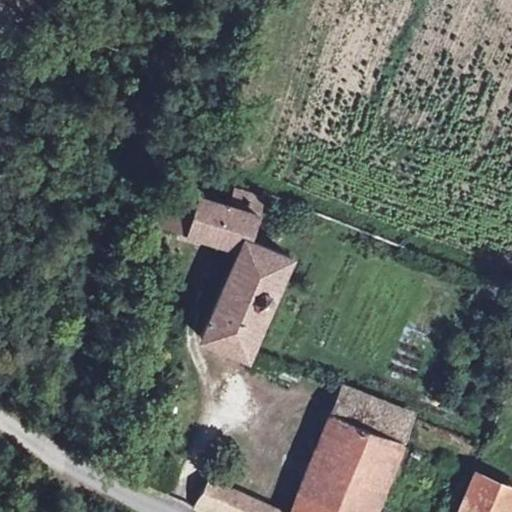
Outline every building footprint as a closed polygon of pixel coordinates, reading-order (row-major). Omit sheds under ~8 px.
[(245,354),(290,256),(246,238),(263,198),(236,187),(227,203),(169,179),(157,217),(235,249),(199,333),(245,354)] [(471,293),(511,309),(511,290),(478,276),(471,293)] [(340,387),(329,412),(400,444),(411,417),(340,387)] [(373,511),(400,444),(329,412),(290,509),(210,475),(196,505),(210,511),(373,511)] [(511,511),(511,489),(476,474),(460,511),(511,511)]
